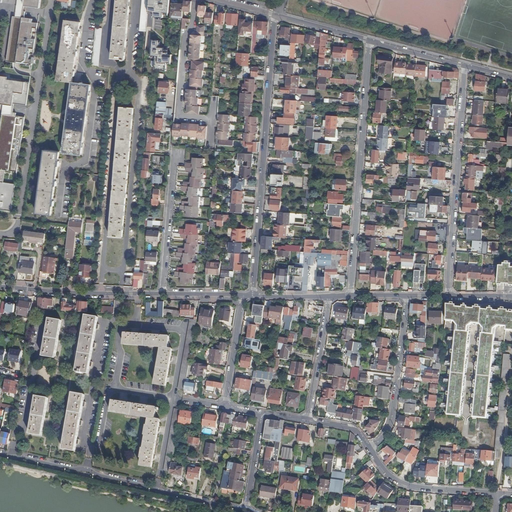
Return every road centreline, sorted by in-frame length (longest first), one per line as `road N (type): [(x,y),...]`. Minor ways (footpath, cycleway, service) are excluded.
road 1 (residential): [(253,296),(276,15)]
road 2 (residential): [(369,40),(351,295)]
road 3 (residential): [(0,454),(246,509)]
road 4 (residential): [(445,295),(464,66)]
road 5 (residential): [(163,293),(0,287)]
road 6 (residential): [(369,448),(391,421),(408,295)]
road 7 (residential): [(213,117),(177,114),(194,0)]
road 8 (residential): [(496,494),(411,486),(369,448)]
road 9 (residential): [(163,293),(173,153)]
road 10 (residential): [(308,420),(329,296)]
